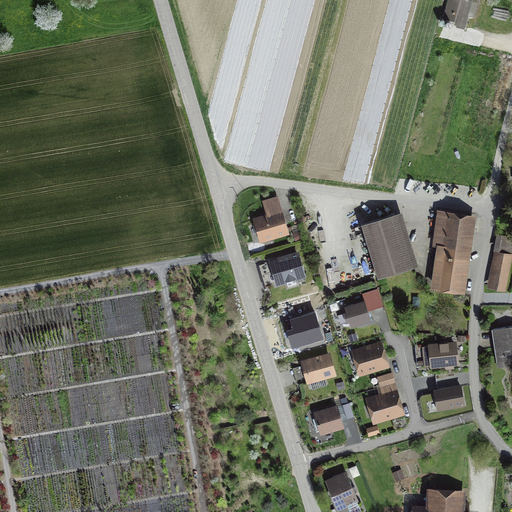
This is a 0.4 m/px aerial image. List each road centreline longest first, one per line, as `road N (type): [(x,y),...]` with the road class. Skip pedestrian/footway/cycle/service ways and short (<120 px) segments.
road 1 (tertiary): [(214,183),(312,511)]
road 2 (residential): [(490,210),(263,181),(214,183)]
road 3 (residential): [(511,455),(483,423),(474,374),(474,308),(490,210)]
road 4 (tertiary): [(161,0),(214,183)]
